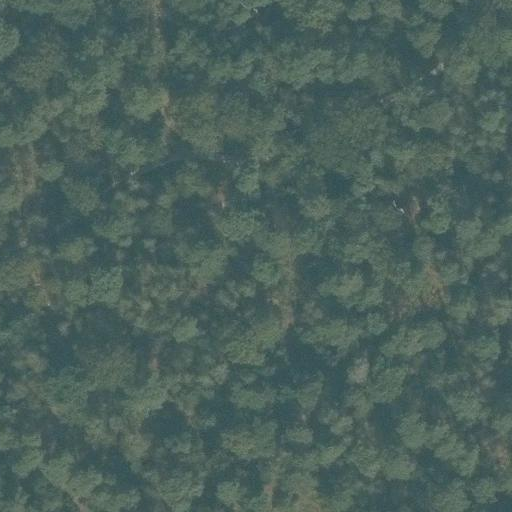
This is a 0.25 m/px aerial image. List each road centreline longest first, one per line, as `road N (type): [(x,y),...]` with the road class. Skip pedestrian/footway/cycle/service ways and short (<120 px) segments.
road 1 (track): [(0,255),(43,241),(166,158),(275,159)]
road 2 (track): [(511,11),(444,67),(275,159)]
